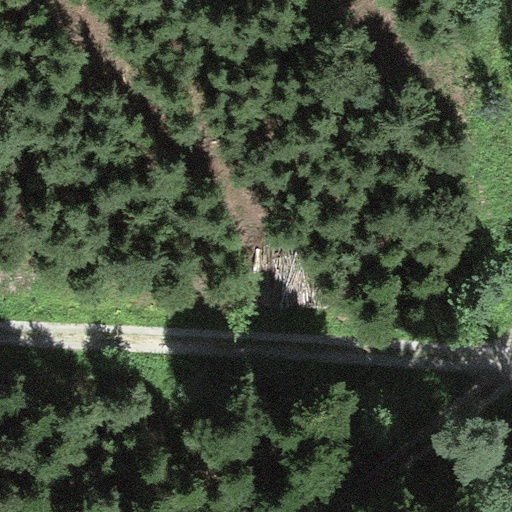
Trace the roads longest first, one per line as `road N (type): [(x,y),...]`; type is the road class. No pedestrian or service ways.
road 1 (track): [(511,365),(0,334)]
road 2 (track): [(511,365),(333,511)]
